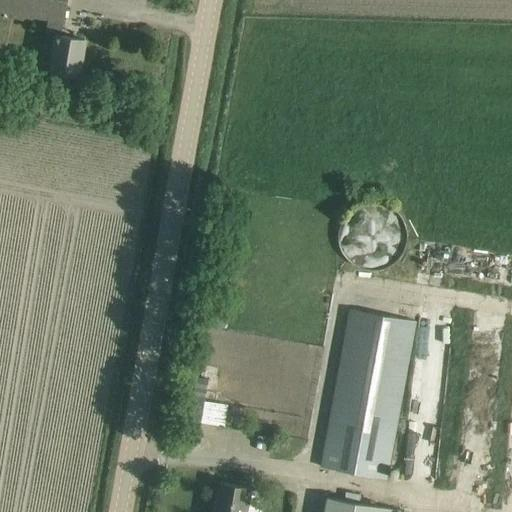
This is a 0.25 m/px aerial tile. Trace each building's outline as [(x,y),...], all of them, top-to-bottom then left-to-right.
[(51,70),(59,71),(79,74),(84,40),(61,36),(66,0),(0,0),(0,11),(48,19),(44,41),(55,43),(51,70)] [(344,218),(340,227),(338,237),(340,247),(344,256),(351,263),(360,269),(370,271),(380,270),(390,266),(398,259),(403,251),(406,241),(406,230),(402,221),(396,212),(388,206),(379,203),(369,203),(359,205),(351,210),(344,218)] [(350,309),(321,467),(386,479),(415,321),(350,309)] [(195,376),(192,396),(205,398),(209,378),(195,376)] [(204,399),(201,421),(225,425),(228,403),(204,399)] [(293,441),(297,422),(282,419),(279,438),(293,441)] [(246,511),(251,488),(219,482),(213,511),(246,511)] [(328,497),(325,511),(401,511),(328,497)]
